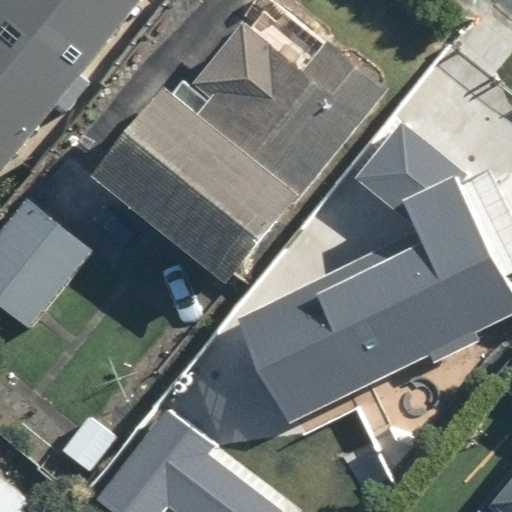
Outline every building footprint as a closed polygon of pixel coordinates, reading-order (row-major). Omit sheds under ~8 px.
[(0,0),(0,181),(147,0),(0,0)] [(210,113),(174,84),(100,178),(238,287),(394,90),(332,42),(310,69),(251,22),(201,84),(220,99),(210,113)] [(25,196),(0,229),(0,302),(37,330),(98,249),(25,196)] [(477,206),(242,319),(294,424),(371,387),(397,441),(424,444),(494,357),(483,332),(511,318),(511,217),(488,228),(477,206)] [(280,511),(288,502),(172,413),(100,507),(106,511),(174,511),(190,492),(217,511),(280,511)] [(55,511),(0,466),(0,511),(55,511)] [(511,511),(511,488),(497,507),(503,511),(511,511)]
